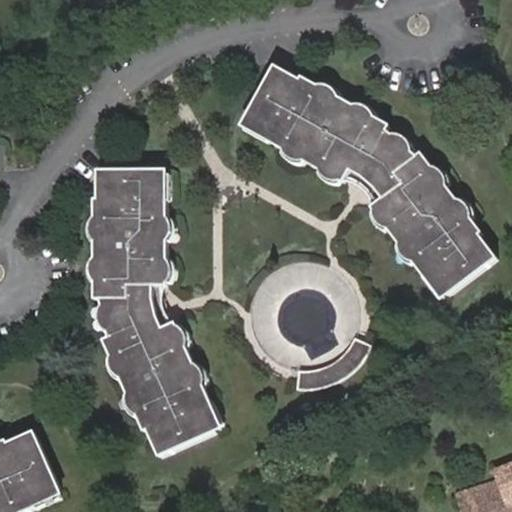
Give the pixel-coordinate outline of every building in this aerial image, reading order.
[(279,72),(249,124),(269,136),(275,139),(272,146),(347,187),(354,174),(368,182),(377,191),(386,202),(374,212),(427,280),(433,275),(452,299),(500,262),(481,238),(484,237),(431,168),(427,171),(379,130),(382,125),(334,99),(306,83),(305,86),(279,72)] [(249,124),(246,131),(261,140),(272,146),(275,139),(269,136),(249,124)] [(164,195),(164,174),(104,174),(104,204),(101,204),(101,290),(106,290),(119,352),(115,354),(149,433),(151,432),(163,460),(219,436),(207,408),(214,405),(180,326),(166,332),(160,318),(157,305),(157,290),(172,290),(172,204),(164,204),(164,195)] [(433,275),(427,280),(446,304),(452,299),(433,275)] [(309,375),(301,374),(300,392),(310,393),(322,391),(333,388),(343,383),(352,376),(361,369),(368,360),(372,351),(357,342),(352,349),(347,356),(341,362),(334,367),(326,371),(318,373),(309,375)] [(214,405),(207,408),(219,436),(226,433),(214,405)] [(35,504),(63,491),(38,436),(11,448),(10,445),(0,449),(0,511),(34,511),(38,511),(35,504)] [(511,511),(511,466),(498,472),(501,481),(460,494),(464,511),(511,511)] [(63,491),(35,504),(38,511),(66,498),(63,491)]
